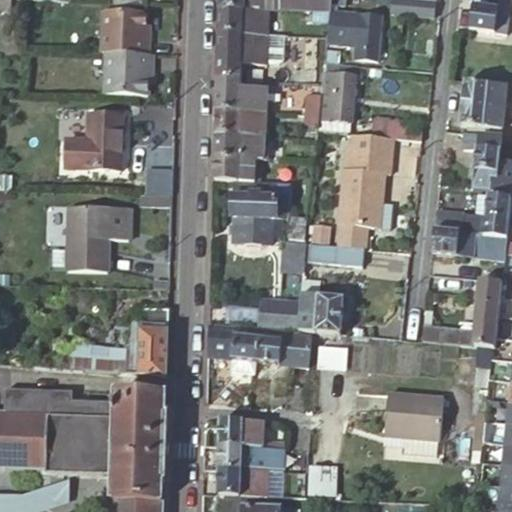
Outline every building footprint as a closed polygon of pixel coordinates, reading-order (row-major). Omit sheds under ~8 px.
[(0,0),(0,10),(12,11),(13,0),(0,0)] [(260,0),(220,0),(220,11),(245,12),(260,13),(260,0)] [(280,0),(260,0),(260,13),(270,13),(280,14),(280,0)] [(333,0),(280,0),(280,14),(305,15),(332,16),(332,12),(333,0)] [(435,21),(436,5),(393,1),(391,16),(435,21)] [(470,31),(506,35),(509,12),(501,11),(503,2),(499,1),(497,10),(473,8),(470,31)] [(245,12),(220,11),(219,35),(244,35),(245,12)] [(244,37),(269,38),(270,13),(260,13),(245,12),(244,35),(244,37)] [(361,45),(364,16),(332,12),(332,16),(331,27),(329,42),(361,45)] [(104,14),(103,55),(107,55),(150,57),(151,42),(147,42),(148,31),(149,15),(104,14)] [(331,27),(332,16),(305,15),(304,26),(331,27)] [(359,60),(380,62),(385,18),(364,16),(361,45),(359,60)] [(243,59),(244,37),(244,35),(219,35),(219,58),(243,59)] [(243,59),(268,61),(269,38),(244,37),(243,59)] [(285,39),(269,38),(268,61),(268,68),(280,69),(284,65),(285,39)] [(105,98),(150,99),(150,83),(150,73),(155,73),(155,57),(150,57),(107,55),(105,98)] [(243,83),(243,67),(243,59),(219,58),(218,82),(243,83)] [(268,68),(268,61),(243,59),(243,67),(268,68)] [(352,126),(359,69),(327,67),(324,89),(321,122),(352,126)] [(242,91),(243,83),(218,82),(217,113),(242,114),(242,116),(256,116),(256,115),(257,92),(242,91)] [(488,86),(465,84),(460,127),(483,129),(488,86)] [(501,131),(506,88),(488,86),(483,129),(501,131)] [(319,135),(321,122),(324,89),(310,88),(305,129),(312,129),(312,135),(319,135)] [(256,115),(268,116),(269,92),(257,92),(256,115)] [(242,114),(217,113),(216,138),(241,139),(242,116),(242,114)] [(267,140),(268,116),(256,115),(256,116),(242,116),(241,139),(267,140)] [(68,171),(124,173),(126,118),(91,117),(90,143),(69,143),(68,171)] [(393,142),(422,145),(424,127),(373,122),(372,140),(393,142)] [(500,162),(501,151),(502,139),(465,135),(463,152),(477,154),(472,190),(499,192),(500,181),(498,181),(499,165),(500,162)] [(216,138),(215,160),(264,162),(269,162),(270,141),(267,140),(241,139),(216,138)] [(393,142),(372,140),(352,138),(350,159),(392,163),(393,142)] [(392,163),(350,159),(349,175),(344,174),(339,230),(375,233),(377,209),(383,209),(386,179),(390,179),(392,163)] [(215,160),(215,183),(235,184),(247,184),(254,184),(255,168),(264,169),(264,162),(215,160)] [(511,162),(500,162),(499,165),(498,181),(500,181),(499,192),(511,192),(511,162)] [(255,168),(254,184),(263,184),(264,169),(255,168)] [(147,186),(170,188),(172,174),(148,172),(147,186)] [(292,201),(292,199),(292,197),(276,196),(276,185),(263,184),(254,184),(247,184),(235,184),(235,199),(250,199),(250,195),(261,195),(261,200),(292,201)] [(272,223),(289,224),(292,201),(261,200),(261,195),(250,195),(250,199),(235,199),(233,199),(232,221),(235,221),(233,246),(271,248),(272,223)] [(484,235),(508,237),(511,198),(511,197),(489,196),(486,218),(484,235)] [(113,211),(113,229),(105,229),(106,210),(72,210),(71,274),(112,275),(113,242),(131,243),(132,212),(113,211)] [(105,229),(113,229),(113,211),(106,210),(105,229)] [(437,214),(435,231),(473,234),(475,218),(437,214)] [(484,235),(486,218),(475,218),(473,234),(484,235)] [(307,256),(308,248),(311,221),(293,219),(289,254),(307,256)] [(313,229),(312,246),(331,248),(332,230),(313,229)] [(505,262),(506,251),(508,237),(484,235),(473,234),(435,231),(432,257),(505,262)] [(363,271),(365,252),(308,248),(307,256),(306,266),(363,271)] [(286,253),(284,275),(305,277),(306,266),(307,256),(289,254),(286,253)] [(473,347),(495,349),(497,335),(499,316),(503,285),(497,284),(480,282),(474,335),(473,347)] [(312,335),(316,336),(342,338),(345,301),(303,298),(299,334),(312,335)] [(262,304),(260,331),(262,332),(285,333),(291,334),(298,334),(301,307),(262,304)] [(101,375),(168,380),(170,312),(142,311),(141,338),(131,338),(130,352),(103,350),(101,375)] [(208,359),(233,363),(236,339),(260,342),(261,337),(262,332),(260,331),(250,331),(209,327),(208,359)] [(422,344),(447,346),(448,333),(448,331),(424,329),(422,344)] [(285,333),(262,332),(261,337),(260,342),(284,345),(285,333)] [(309,371),(312,335),(299,334),(298,334),(291,334),(285,333),(284,345),(282,368),(309,371)] [(447,346),(473,347),(474,335),(448,333),(447,346)] [(233,363),(257,366),(260,342),(236,339),(233,363)] [(282,369),(282,368),(284,345),(260,342),(257,366),(282,369)] [(39,370),(101,375),(103,350),(40,345),(39,370)] [(257,366),(233,363),(232,372),(256,376),(257,366)] [(163,511),(168,396),(167,396),(152,395),(152,394),(133,394),(132,395),(117,394),(116,404),(74,402),(74,393),(7,391),(6,416),(0,416),(0,467),(46,469),(46,475),(113,478),(112,502),(114,502),(113,511),(163,511)] [(406,441),(439,444),(444,444),(447,400),(390,396),(387,440),(406,441)] [(511,425),(511,402),(509,402),(490,400),(487,422),(507,424),(511,425)] [(220,422),(219,448),(243,449),(243,452),(263,453),(265,424),(258,423),(220,422)] [(438,458),(439,444),(406,441),(405,456),(438,458)] [(511,467),(511,446),(504,445),(502,466),(511,467)] [(219,463),(218,472),(243,473),(243,452),(243,449),(219,448),(219,451),(219,463)] [(243,452),(243,473),(268,474),(284,475),(284,454),(263,453),(243,452)] [(296,475),(308,476),(309,455),(296,454),(294,475),(296,475)] [(511,489),(511,467),(502,466),(500,480),(482,477),(481,485),(511,489)] [(309,470),(309,501),(338,501),(339,470),(309,470)] [(218,472),(218,498),(226,498),(241,499),(242,499),(243,473),(218,472)] [(243,473),(242,499),(268,500),(268,474),(243,473)] [(295,500),(306,500),(308,476),(296,475),(295,500)] [(511,511),(511,489),(481,485),(479,499),(498,504),(496,511),(511,511)] [(241,499),(226,498),(225,511),(295,511),(295,509),(242,508),(242,499),(241,499)]
